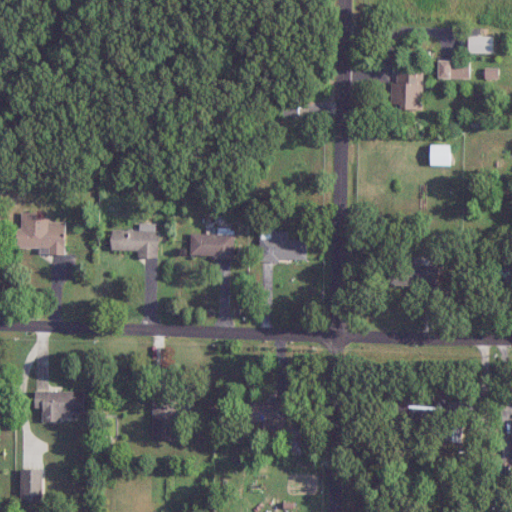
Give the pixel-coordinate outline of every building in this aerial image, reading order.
[(471,62),(439,62),(439,80),(471,80),(471,62)] [(423,110),(423,66),(392,66),(392,110),(423,110)] [(284,116),(299,116),(299,100),(284,100),(284,116)] [(147,130),(171,130),(171,109),(147,109),(147,130)] [(451,146),(430,146),(430,167),(451,167),(451,146)] [(65,221),(39,221),(39,214),(23,214),(22,230),(17,230),(16,250),(49,250),(49,256),(65,257),(65,221)] [(111,252),(138,253),(138,259),(158,260),(158,225),(140,225),(140,232),(112,232),(111,252)] [(307,240),(289,240),(289,232),(260,232),(260,262),(307,262),(307,240)] [(191,235),(190,259),(233,261),(235,237),(191,235)] [(438,287),(438,267),(422,267),(422,261),(389,261),(389,287),(438,287)] [(61,413),(85,413),(85,392),(35,392),(35,409),(43,409),(43,423),(61,423),(61,413)] [(195,419),(195,398),(153,397),(153,441),(179,441),(179,419),(195,419)] [(287,398),(272,398),(272,403),(246,403),(246,422),(264,422),(264,432),(280,432),(280,421),(287,421),(287,398)] [(398,420),(432,420),(432,399),(398,399),(398,420)] [(43,470),(21,470),(21,505),(43,505),(43,470)]
